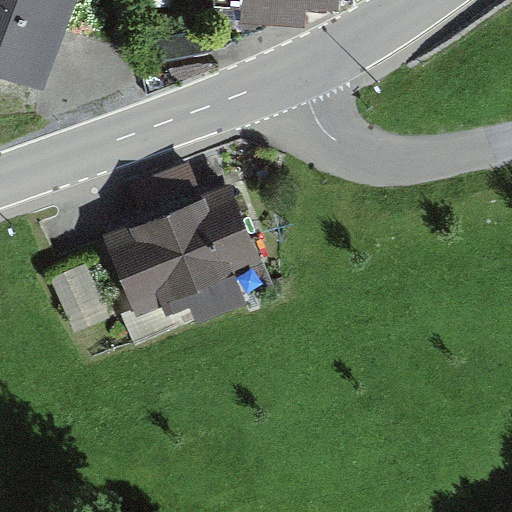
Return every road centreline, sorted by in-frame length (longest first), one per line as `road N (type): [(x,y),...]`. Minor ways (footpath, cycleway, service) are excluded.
road 1 (tertiary): [(296,74),(0,183)]
road 2 (unclassified): [(296,74),(329,137),(381,164),(511,143)]
road 3 (tertiary): [(432,0),(296,74)]
